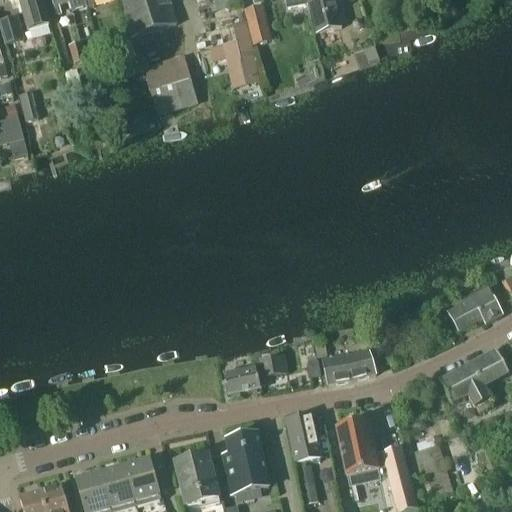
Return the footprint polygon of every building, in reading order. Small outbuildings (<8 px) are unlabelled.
[(0,0),(0,3),(1,6),(17,1),(26,34),(49,27),(40,0),(0,0)] [(50,0),(56,18),(61,17),(59,7),(68,4),(67,0),(50,0)] [(67,0),(68,4),(71,14),(78,12),(76,3),(83,1),(82,0),(67,0)] [(82,0),(83,1),(84,0),(87,12),(94,10),(91,0),(82,0)] [(117,0),(130,42),(176,27),(167,0),(117,0)] [(209,10),(212,22),(214,31),(205,34),(210,51),(211,50),(215,65),(228,62),(235,93),(260,87),(253,55),(254,55),(253,50),(253,49),(244,13),(243,13),(239,0),(194,0),(198,13),(209,10)] [(283,0),(286,11),(306,8),(304,0),(283,0)] [(304,0),(306,8),(308,7),(315,38),(342,31),(334,0),(304,0)] [(244,13),(253,49),(272,44),(262,8),(244,13)] [(0,21),(0,31),(4,47),(22,43),(16,18),(0,21)] [(114,48),(122,75),(139,70),(131,43),(114,48)] [(68,48),(73,67),(86,63),(81,45),(68,48)] [(144,70),(158,119),(197,107),(183,59),(144,70)] [(20,97),(28,95),(25,82),(17,84),(20,97)] [(0,86),(0,96),(0,98),(9,96),(6,85),(0,86)] [(39,122),(32,95),(19,99),(26,125),(39,122)] [(5,109),(8,122),(17,120),(13,107),(5,109)] [(43,138),(38,122),(26,125),(30,141),(43,138)] [(24,143),(9,147),(13,162),(27,159),(28,158),(24,143)] [(502,286),(511,304),(511,282),(508,285),(507,283),(502,286)] [(447,315),(458,335),(482,322),(485,328),(502,318),(488,292),(447,315)] [(509,377),(496,353),(438,384),(452,409),(467,401),(473,412),(474,411),(478,418),(494,409),(491,403),(492,402),(485,390),(509,377)] [(322,364),(327,387),(327,389),(353,385),(375,378),(368,355),(346,360),(322,364)] [(235,372),(222,375),(227,398),(261,392),(260,390),(263,389),(261,381),(287,377),(283,358),(253,364),(251,357),(233,360),(235,372)] [(310,375),(319,374),(316,359),(307,361),(310,375)] [(285,423),(296,470),(303,468),(303,466),(321,461),(311,417),(285,423)] [(349,489),(381,483),(368,422),(364,423),(361,420),(351,422),(350,426),(337,429),(349,489)] [(469,438),(483,478),(502,471),(488,432),(469,438)] [(229,500),(270,491),(258,435),(224,442),(227,456),(221,457),(229,500)] [(407,436),(401,438),(413,479),(421,477),(429,503),(453,496),(438,448),(435,449),(419,453),(412,455),(407,436)] [(402,451),(381,456),(395,511),(415,511),(417,511),(418,511),(402,451)] [(220,505),(207,456),(175,465),(186,509),(200,505),(201,510),(220,505)] [(136,511),(159,504),(161,503),(150,465),(144,467),(144,466),(125,471),(136,511)] [(296,472),(300,489),(314,485),(310,469),(296,472)] [(110,511),(132,511),(136,511),(125,471),(101,478),(110,511)] [(110,511),(101,478),(77,485),(78,485),(76,486),(83,511),(110,511)] [(314,485),(300,489),(304,508),(318,505),(314,485)] [(40,495),(45,511),(67,511),(61,489),(40,495)] [(45,511),(40,495),(19,501),(22,511),(45,511)]
